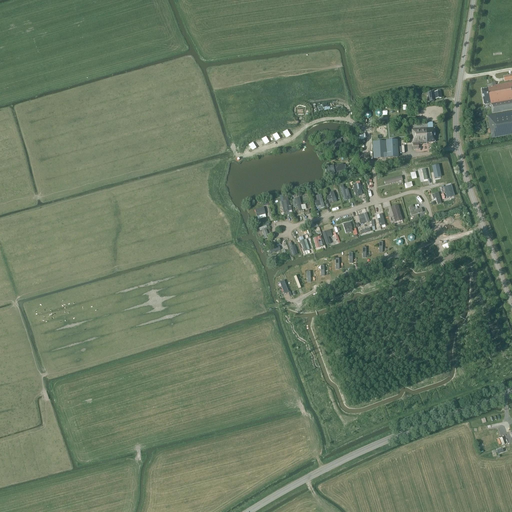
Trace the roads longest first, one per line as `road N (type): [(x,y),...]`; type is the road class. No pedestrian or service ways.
road 1 (tertiary): [(249,511),(326,469),(511,391)]
road 2 (secondary): [(482,228),(455,133),(473,0)]
road 3 (unclassified): [(482,228),(440,235),(417,193),(375,202)]
